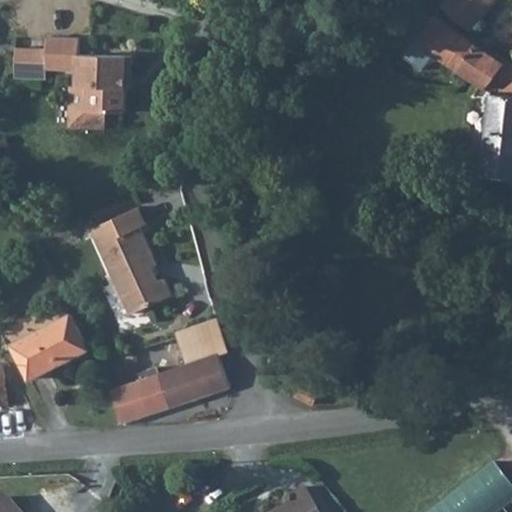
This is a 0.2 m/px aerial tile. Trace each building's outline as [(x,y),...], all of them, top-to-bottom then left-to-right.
[(487,15),(469,0),(448,0),(444,5),(474,31),(487,15)] [(511,0),(469,0),(487,15),(500,0),(511,0)] [(511,63),(508,62),(438,16),(420,39),(429,47),(495,95),(487,177),(511,179),(511,63)] [(53,34),(53,44),(53,48),(52,67),(63,68),(84,68),(84,84),(94,83),(94,108),(112,109),(130,109),(132,74),(136,74),(137,54),(85,51),(85,35),(53,34)] [(52,67),(53,48),(23,47),(22,77),(52,78),(52,67)] [(94,83),(84,84),(77,83),(75,125),(112,126),(112,109),(94,108),(94,83)] [(473,216),(482,218),(484,203),(474,203),(473,216)] [(139,208),(92,232),(135,315),(175,295),(166,278),(162,280),(155,267),(160,265),(141,228),(148,225),(139,208)] [(73,314),(65,318),(79,344),(88,341),(73,314)] [(79,344),(65,318),(17,342),(36,376),(83,352),(79,344)] [(230,330),(184,346),(190,364),(222,353),(235,349),(230,330)] [(88,341),(79,344),(83,352),(93,347),(88,341)] [(190,364),(115,390),(126,424),(165,411),(234,387),(222,353),(190,364)] [(0,406),(9,405),(3,366),(0,365),(0,406)] [(511,511),(511,492),(490,466),(431,511),(511,511)] [(297,504),(291,507),(294,511),(321,511),(307,488),(294,496),(297,504)] [(0,500),(0,511),(25,511),(15,499),(0,500)]
